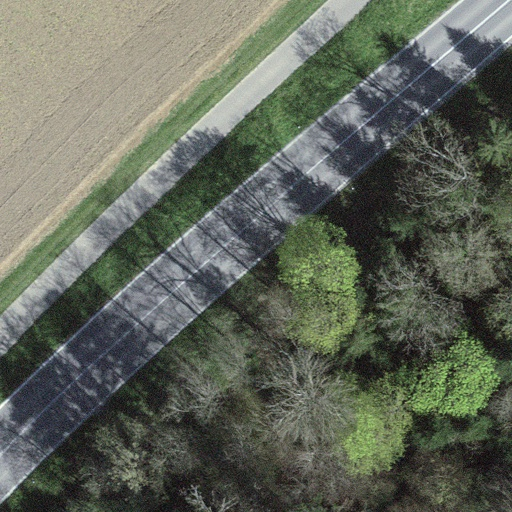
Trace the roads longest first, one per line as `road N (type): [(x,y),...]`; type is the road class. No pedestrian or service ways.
road 1 (secondary): [(0,456),(162,300),(511,0)]
road 2 (track): [(350,0),(0,337)]
